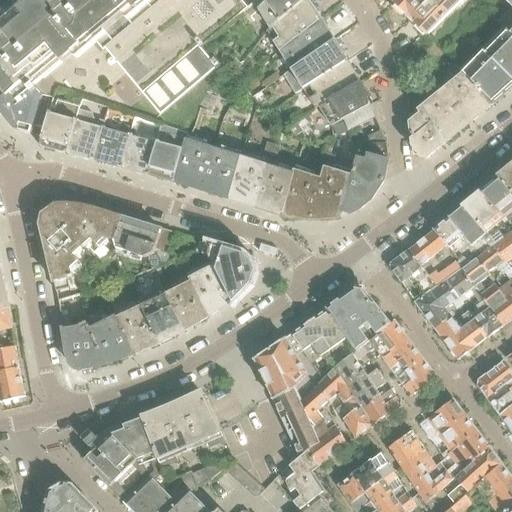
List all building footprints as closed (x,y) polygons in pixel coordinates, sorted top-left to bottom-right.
[(201,47),(248,8),(241,0),(26,0),(29,2),(11,18),(6,12),(0,16),(0,87),(7,96),(0,102),(0,112),(15,130),(32,135),(34,127),(35,127),(44,95),(55,97),(57,90),(56,90),(56,89),(60,86),(128,109),(145,95),(161,115),(221,64),(215,57),(212,60),(201,47)] [(271,28),(306,2),(304,0),(258,0),(257,1),(254,3),(260,9),(271,28)] [(397,0),(395,2),(398,4),(395,7),(403,15),(406,13),(408,15),(409,14),(413,18),(430,0),(397,0)] [(430,0),(413,18),(417,22),(416,23),(418,25),(416,28),(424,36),(427,33),(429,35),(463,0),(430,0)] [(274,41),(280,50),(321,22),(314,13),(314,9),(310,3),(306,2),(271,28),(268,30),(275,41),(274,41)] [(511,7),(497,22),(504,29),(511,36),(511,7)] [(292,69),(334,43),(327,33),(328,29),(324,23),(321,22),(280,50),(292,69)] [(496,103),(511,88),(511,36),(504,29),(485,49),(482,47),(462,68),(496,103)] [(476,48),(482,42),(476,36),(470,42),(476,48)] [(304,89),(346,62),(341,54),(341,50),(338,44),(334,43),(292,69),(304,89)] [(246,70),(242,66),(242,65),(235,56),(234,56),(229,65),(236,74),(241,79),(246,75),(246,70)] [(317,109),(321,106),(357,82),(353,75),(354,72),(351,66),(347,64),(346,62),(304,89),(317,109)] [(422,115),(446,144),(494,105),(496,103),(462,68),(458,64),(448,72),(451,74),(445,80),(449,84),(444,88),(418,109),(422,115)] [(267,89),(280,79),(276,73),(263,83),(267,89)] [(443,81),(437,73),(429,79),(436,88),(443,81)] [(357,82),(321,106),(327,116),(326,116),(332,126),(333,126),(338,137),(376,118),(371,106),(366,97),(366,93),(363,87),(359,86),(357,82)] [(73,145),(84,110),(87,101),(83,100),(81,106),(59,99),(56,109),(51,108),(49,113),(43,138),(40,146),(70,155),(73,145)] [(211,105),(204,100),(199,108),(209,111),(211,105)] [(275,109),(271,104),(269,106),(265,102),(260,105),(267,115),(275,109)] [(102,145),(107,128),(104,127),(105,120),(95,117),(93,113),(84,110),(73,145),(70,155),(97,162),(102,145)] [(294,123),(303,117),(300,112),(291,118),(294,123)] [(427,159),(446,144),(422,115),(412,123),(410,124),(413,153),(415,155),(427,159)] [(97,162),(124,169),(130,145),(133,136),(122,132),(107,129),(107,128),(102,145),(97,162)] [(356,162),(341,212),(343,212),(352,215),(354,210),(359,211),(372,201),(385,182),(389,161),(387,144),(381,130),(368,136),(372,144),(371,145),(369,153),(367,159),(358,156),(356,162)] [(124,169),(149,176),(158,142),(133,136),(130,145),(124,169)] [(201,191),(215,148),(187,139),(185,143),(185,145),(184,150),(175,183),(176,183),(201,191)] [(149,176),(175,183),(184,150),(168,145),(158,142),(149,176)] [(255,208),(269,165),(271,156),(275,144),(268,142),(264,154),(244,148),(242,156),(228,200),(255,208)] [(281,146),(275,144),(271,156),(278,158),(281,146)] [(341,212),(356,162),(339,156),(341,152),(332,149),(333,147),(327,145),(323,156),(329,158),(325,166),(322,178),(308,221),(312,221),(342,218),(343,212),(341,212)] [(201,191),(228,200),(242,156),(215,148),(201,191)] [(255,208),(280,216),(294,173),(269,165),(255,208)] [(511,167),(500,178),(511,192),(511,167)] [(308,221),(322,178),(295,170),(294,173),(280,216),(283,217),(308,221)] [(511,192),(500,178),(465,206),(489,236),(495,244),(499,242),(503,238),(497,231),(511,218),(511,192)] [(116,241),(123,219),(97,211),(82,207),(66,206),(57,206),(50,211),(83,247),(93,239),(98,245),(106,238),(116,241)] [(489,236),(465,206),(450,219),(464,236),(474,249),(475,248),(489,236)] [(83,247),(50,211),(44,215),(41,226),(55,282),(59,300),(73,296),(71,288),(69,279),(74,277),(72,268),(80,261),(74,255),(83,247)] [(123,219),(116,241),(117,248),(146,258),(147,257),(152,268),(153,268),(154,269),(161,266),(155,253),(156,250),(168,254),(174,235),(123,219)] [(450,248),(464,236),(450,219),(435,230),(448,246),(450,248)] [(422,266),(448,246),(435,230),(410,250),(422,266)] [(494,245),(507,262),(511,258),(511,237),(509,234),(503,238),(499,242),(495,244),(494,245)] [(213,266),(233,302),(242,293),(250,284),(254,274),(253,268),(250,264),(244,257),(240,255),(200,243),(197,251),(208,254),(213,266)] [(511,268),(507,262),(494,245),(478,258),(488,272),(496,265),(503,274),(505,272),(511,268)] [(416,304),(433,291),(436,289),(438,287),(430,276),(422,266),(410,250),(409,251),(392,263),(391,264),(391,267),(391,269),(402,283),(409,279),(415,286),(419,284),(424,291),(413,299),(416,304)] [(464,257),(458,262),(459,262),(464,269),(470,265),(464,257)] [(464,269),(462,271),(477,293),(484,288),(481,284),(491,276),(488,272),(478,258),(470,265),(464,269)] [(0,311),(10,309),(11,308),(4,278),(0,261),(0,311)] [(436,272),(430,276),(438,287),(447,280),(461,270),(462,271),(464,269),(459,262),(456,264),(455,263),(438,275),(436,272)] [(233,302),(213,266),(190,278),(192,281),(210,318),(222,310),(233,302)] [(511,269),(511,268),(505,272),(511,280),(501,287),(511,302),(511,269)] [(462,271),(461,270),(447,280),(463,302),(467,299),(468,299),(474,295),(477,293),(462,271)] [(465,304),(463,302),(447,280),(438,287),(436,289),(433,291),(447,309),(454,304),(457,309),(465,304)] [(186,332),(210,318),(192,281),(168,293),(186,332)] [(484,288),(477,293),(490,310),(505,300),(494,285),(486,291),(484,288)] [(357,351),(365,345),(391,325),(364,291),(356,290),(327,310),(348,338),(357,351)] [(451,314),(447,309),(433,291),(416,304),(436,330),(453,317),(455,315),(453,312),(451,314)] [(186,332),(168,293),(143,305),(160,345),(161,344),(186,332)] [(503,328),(490,310),(477,293),(474,295),(481,303),(477,306),(479,308),(472,313),(489,339),(503,328)] [(511,321),(511,308),(505,300),(490,310),(503,328),(511,321)] [(134,356),(160,345),(143,305),(117,318),(134,356)] [(0,399),(1,403),(26,398),(16,347),(16,346),(0,349),(0,331),(13,328),(10,309),(0,311),(0,399)] [(134,356),(117,318),(116,315),(109,319),(104,309),(89,317),(90,325),(91,328),(104,366),(109,365),(123,361),(134,356)] [(348,338),(327,310),(292,335),(286,339),(297,356),(312,345),(319,354),(323,355),(348,338)] [(476,348),(489,339),(472,313),(470,311),(468,312),(466,311),(463,313),(464,315),(456,321),(476,348)] [(98,368),(104,366),(91,328),(90,325),(89,317),(88,317),(77,318),(77,317),(73,318),(73,316),(62,318),(64,330),(68,354),(71,365),(74,368),(78,370),(82,371),(98,368)] [(475,349),(476,348),(456,321),(454,318),(453,317),(436,330),(437,331),(459,361),(475,349)] [(380,357),(383,360),(409,340),(395,322),(391,325),(365,345),(371,352),(375,349),(381,356),(380,357)] [(308,374),(297,356),(286,339),(255,360),(274,400),(298,389),(307,376),(308,374)] [(397,379),(423,359),(409,340),(383,360),(397,379)] [(344,382),(363,369),(358,361),(371,352),(365,345),(357,351),(334,369),(344,382)] [(423,359),(397,379),(411,398),(437,378),(423,359)] [(479,381),(478,387),(488,400),(507,386),(510,390),(511,388),(511,370),(505,362),(494,370),(479,381)] [(338,394),(345,403),(354,397),(344,382),(334,369),(319,384),(330,401),(338,394)] [(363,369),(344,382),(354,397),(363,410),(382,396),(377,390),(386,383),(376,369),(368,376),(363,369)] [(304,402),(313,422),(316,428),(330,416),(323,406),(327,403),(331,409),(333,408),(332,404),(330,401),(319,384),(304,402)] [(507,386),(488,400),(497,412),(500,416),(511,406),(511,388),(510,390),(507,386)] [(313,422),(304,402),(298,389),(274,400),(289,433),(313,422)] [(363,410),(374,426),(402,405),(391,389),(382,396),(363,410)] [(157,453),(160,460),(222,433),(202,393),(200,394),(197,394),(192,397),(190,399),(176,406),(170,408),(156,414),(153,413),(147,416),(145,418),(157,453)] [(356,439),(374,426),(363,410),(354,397),(345,403),(336,410),(340,414),(356,439)] [(432,442),(465,416),(454,400),(421,425),(432,442)] [(511,406),(500,416),(511,430),(511,429),(511,406)] [(316,428),(322,442),(312,450),(320,466),(348,445),(332,420),(333,419),(330,416),(316,428)] [(445,460),(450,456),(448,453),(476,430),(465,416),(432,442),(436,446),(443,441),(449,449),(442,455),(445,460)] [(139,459),(150,455),(157,453),(145,418),(124,426),(126,430),(113,435),(139,459)] [(289,433),(301,458),(312,450),(322,442),(316,428),(313,422),(289,433)] [(149,470),(139,459),(113,435),(112,434),(103,444),(90,430),(82,439),(94,452),(85,461),(111,487),(110,488),(120,499),(127,492),(116,481),(133,465),(144,475),(149,470)] [(453,475),(488,446),(476,430),(448,453),(450,456),(456,464),(448,472),(452,476),(453,475)] [(401,467),(425,449),(412,432),(389,449),(401,467)] [(448,496),(453,502),(465,492),(500,462),(488,446),(453,475),(456,477),(462,484),(448,496)] [(437,467),(425,449),(401,467),(413,484),(437,467)] [(312,472),(320,466),(312,450),(301,458),(290,467),(278,478),(291,493),(314,476),(312,472)] [(123,502),(133,511),(140,511),(164,489),(156,480),(165,472),(160,460),(157,453),(150,455),(155,470),(151,475),(123,502)] [(382,455),(355,475),(367,493),(394,473),(382,455)] [(206,467),(207,469),(212,480),(213,479),(221,473),(214,461),(206,467)] [(266,490),(236,462),(225,470),(255,497),(260,496),(266,490)] [(511,481),(511,477),(500,462),(465,492),(471,500),(482,491),(489,501),(511,481)] [(434,498),(456,477),(453,475),(452,476),(448,472),(447,471),(439,478),(436,475),(444,467),(441,464),(437,467),(413,484),(425,502),(427,504),(434,498)] [(194,474),(201,487),(212,481),(212,480),(207,469),(194,474)] [(243,511),(242,511),(222,511),(220,509),(217,511),(210,511),(194,495),(198,490),(197,488),(200,488),(201,488),(201,487),(194,474),(193,471),(181,476),(187,490),(176,501),(177,502),(167,511),(243,511)] [(394,473),(367,493),(372,501),(376,507),(401,487),(403,486),(400,482),(394,487),(394,488),(391,490),(388,486),(398,479),(394,473)] [(357,511),(372,501),(367,493),(355,475),(339,487),(343,493),(355,511),(357,511)] [(300,510),(319,496),(325,492),(314,476),(291,493),(288,496),(291,500),(291,499),(300,510)] [(511,481),(489,501),(497,511),(504,511),(511,506),(511,481)] [(43,511),(98,511),(92,505),(73,486),(64,483),(63,484),(49,492),(48,496),(43,499),(41,506),(44,510),(43,511)] [(376,507),(379,511),(395,511),(411,499),(407,493),(398,499),(395,496),(403,490),(401,487),(376,507)] [(167,511),(177,502),(176,501),(164,489),(140,511),(167,511)] [(456,504),(447,511),(463,511),(474,503),(471,500),(465,492),(453,502),(456,504)] [(327,511),(330,510),(319,496),(300,510),(301,511),(299,511),(327,511)] [(434,498),(427,504),(433,510),(439,504),(434,498)] [(409,511),(416,507),(411,499),(395,511),(409,511)] [(379,511),(376,507),(372,501),(357,511),(379,511)]
